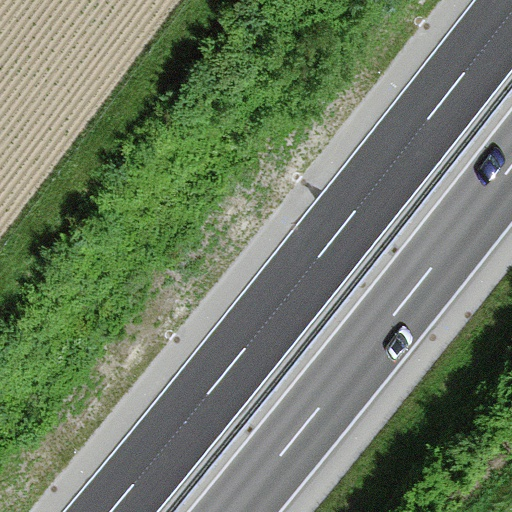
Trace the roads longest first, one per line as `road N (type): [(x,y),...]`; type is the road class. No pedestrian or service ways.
road 1 (motorway): [(511,9),(109,511)]
road 2 (motorway): [(232,511),(511,163)]
